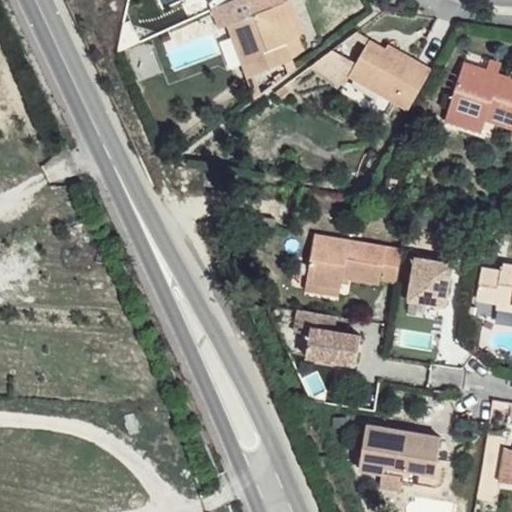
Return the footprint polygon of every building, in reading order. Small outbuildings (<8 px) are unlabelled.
[(288,4),(286,0),(236,0),(212,11),(222,32),(230,28),(253,79),(298,58),(292,43),(275,10),(287,5),(288,4)] [(303,38),(287,5),(275,10),(292,43),(303,38)] [(412,110),(435,69),(410,52),(405,58),(389,46),(373,35),(351,70),(412,110)] [(405,58),(410,52),(393,41),(389,46),(405,58)] [(352,53),(341,46),(328,55),(344,65),(352,53)] [(301,65),(298,58),(253,79),(261,94),(301,65)] [(498,66),(487,64),(484,72),(497,75),(498,66)] [(511,80),(463,68),(450,116),(486,125),(505,130),(511,131),(511,80)] [(483,135),(486,125),(450,116),(448,125),(483,135)] [(264,228),(274,230),(276,221),(265,218),(264,228)] [(307,286),(341,292),(344,280),(380,285),(385,248),(315,236),(307,286)] [(402,250),(385,248),(381,282),(396,285),(402,250)] [(453,265),(417,259),(411,302),(447,308),(453,265)] [(511,262),(503,260),(500,269),(481,266),(476,298),(496,301),(511,304),(511,262)] [(340,301),(341,292),(307,286),(305,296),(340,301)] [(495,308),(511,310),(511,304),(496,301),(495,308)] [(338,316),(301,309),(297,332),(312,334),(308,356),(357,365),(363,336),(335,331),(338,316)] [(385,465),(434,473),(440,437),(367,423),(359,467),(384,470),(385,465)] [(432,486),(434,473),(385,465),(384,470),(381,470),(379,486),(400,490),(401,481),(432,486)]
